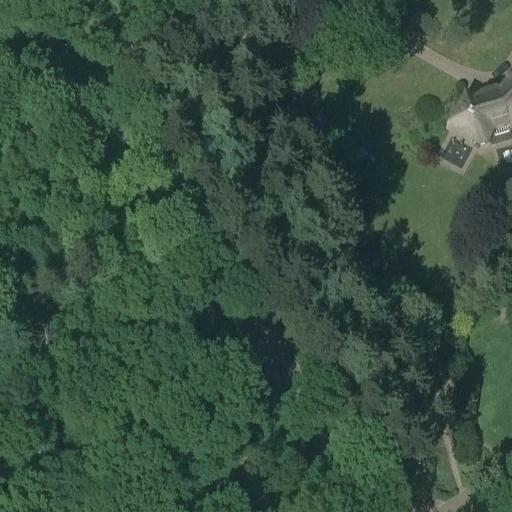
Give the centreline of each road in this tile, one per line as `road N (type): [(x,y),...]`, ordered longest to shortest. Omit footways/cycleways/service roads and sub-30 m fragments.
road 1 (secondary): [(382,511),(89,94)]
road 2 (unclassified): [(89,94),(230,0)]
road 3 (secondary): [(89,94),(7,0)]
